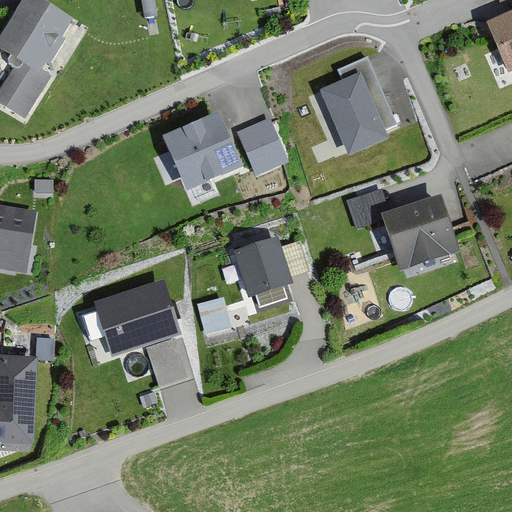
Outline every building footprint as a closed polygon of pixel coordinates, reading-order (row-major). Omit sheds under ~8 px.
[(0,50),(41,75),(74,21),(37,0),(26,0),(0,43),(0,50)] [(511,72),(511,16),(488,26),(509,74),(511,72)] [(336,73),(341,85),(321,93),(349,159),(387,142),(384,135),(396,130),(366,61),(336,73)] [(0,108),(21,122),(46,82),(18,65),(0,93),(0,108)] [(240,160),(218,109),(165,132),(187,183),(240,160)] [(286,159),(269,119),(240,132),(257,172),(286,159)] [(36,181),(17,180),(15,208),(35,209),(36,181)] [(457,256),(439,202),(382,220),(400,274),(457,256)] [(0,272),(24,276),(34,217),(0,210),(0,272)] [(291,278),(276,235),(235,249),(249,292),(291,278)] [(179,331),(162,279),(96,300),(113,352),(179,331)] [(207,335),(234,328),(226,296),(198,304),(207,335)] [(186,374),(174,339),(149,347),(161,382),(186,374)] [(35,355),(0,353),(0,436),(31,438),(35,355)]
